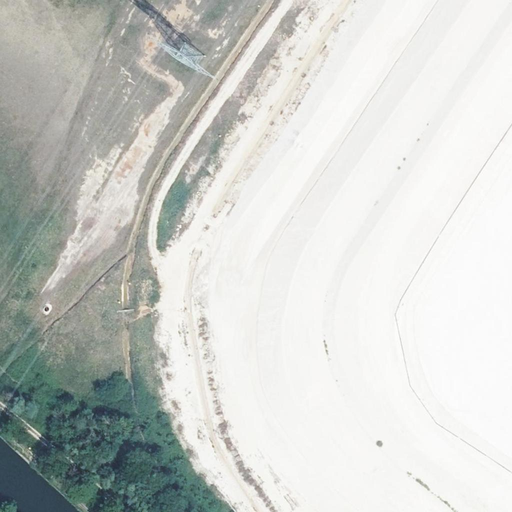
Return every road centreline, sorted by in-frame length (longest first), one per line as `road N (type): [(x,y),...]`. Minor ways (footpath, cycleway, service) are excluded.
road 1 (track): [(242,511),(194,445),(177,390),(174,332),(188,270),(218,212),(355,0)]
road 2 (track): [(0,427),(91,511)]
